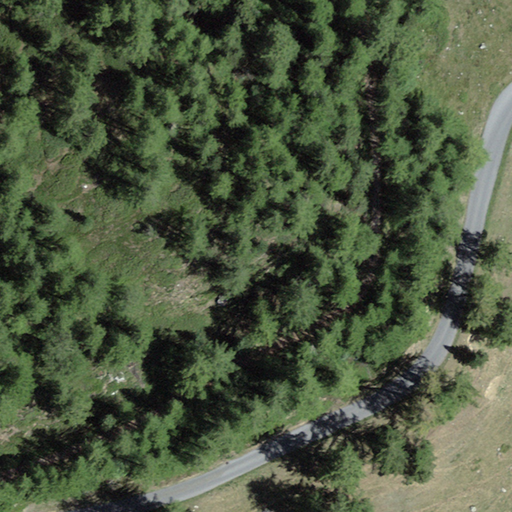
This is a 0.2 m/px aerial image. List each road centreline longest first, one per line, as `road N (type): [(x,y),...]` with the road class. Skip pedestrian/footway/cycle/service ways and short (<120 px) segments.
road 1 (track): [(360,0),(369,199),(361,265),(345,293),(248,365),(115,433),(0,475)]
road 2 (unclassified): [(105,511),(207,482),(408,377),(440,310),(489,117),(511,87)]
